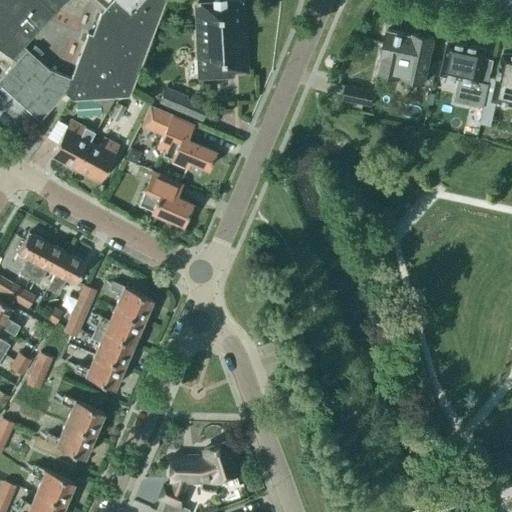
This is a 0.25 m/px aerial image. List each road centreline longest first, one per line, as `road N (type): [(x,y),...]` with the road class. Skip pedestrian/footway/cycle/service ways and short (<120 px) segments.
road 1 (unclassified): [(203,277),(323,0)]
road 2 (residential): [(291,511),(229,346),(190,315)]
road 3 (unclassified): [(203,277),(12,170)]
road 4 (unclassified): [(105,511),(190,315)]
